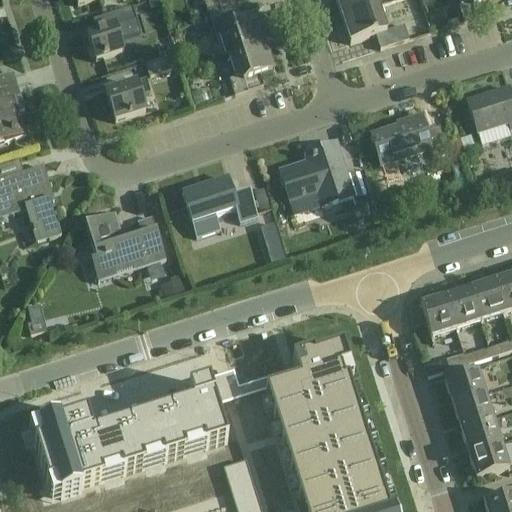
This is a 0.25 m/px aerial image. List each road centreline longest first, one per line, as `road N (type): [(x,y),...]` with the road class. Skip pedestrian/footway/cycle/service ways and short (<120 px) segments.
road 1 (residential): [(42,0),(96,149),(159,166),(330,107)]
road 2 (residential): [(0,389),(373,275)]
road 3 (residential): [(330,107),(511,54)]
road 4 (residential): [(414,418),(373,275)]
road 5 (residential): [(373,275),(511,231)]
